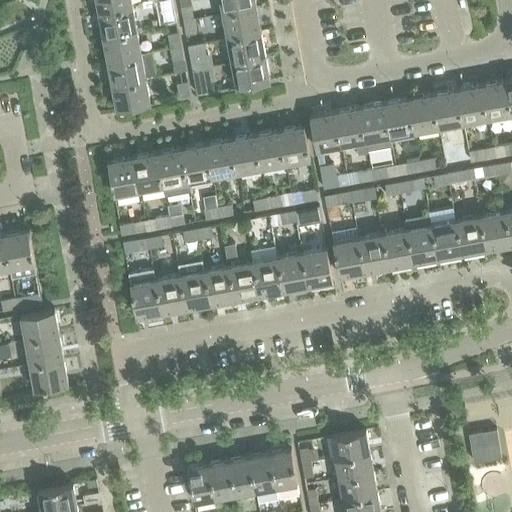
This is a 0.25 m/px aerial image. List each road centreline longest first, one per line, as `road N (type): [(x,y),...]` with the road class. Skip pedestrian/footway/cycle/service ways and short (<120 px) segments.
road 1 (residential): [(141,422),(126,352),(511,280)]
road 2 (residential): [(89,137),(284,103),(317,84),(511,41)]
road 3 (residential): [(388,373),(141,422)]
road 4 (residential): [(141,422),(0,445)]
road 5 (residential): [(417,511),(388,373)]
road 6 (residential): [(89,137),(71,0)]
road 7 (residential): [(511,329),(388,373)]
